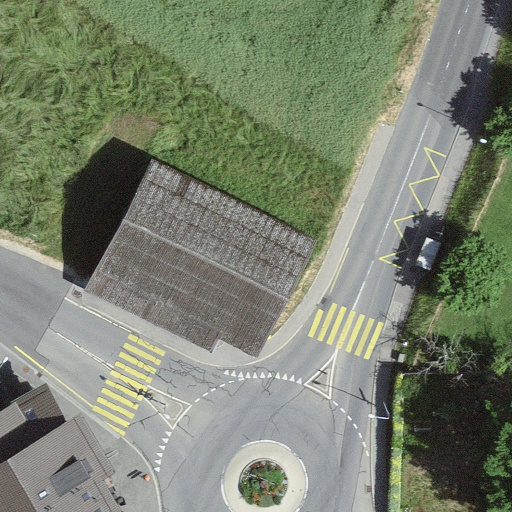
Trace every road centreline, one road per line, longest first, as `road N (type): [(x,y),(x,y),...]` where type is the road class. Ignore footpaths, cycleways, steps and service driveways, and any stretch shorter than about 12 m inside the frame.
road 1 (tertiary): [(299,416),(345,329),(467,0)]
road 2 (tertiary): [(202,437),(0,298)]
